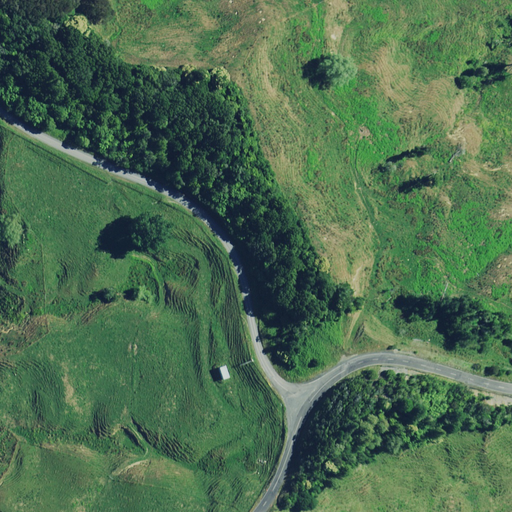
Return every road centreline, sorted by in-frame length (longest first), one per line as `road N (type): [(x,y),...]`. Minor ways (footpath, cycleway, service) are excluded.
road 1 (unclassified): [(305,408),(268,379),(244,288),(213,230),(0,115)]
road 2 (tertiary): [(305,408),(336,376),(378,358),(490,386),(511,384)]
